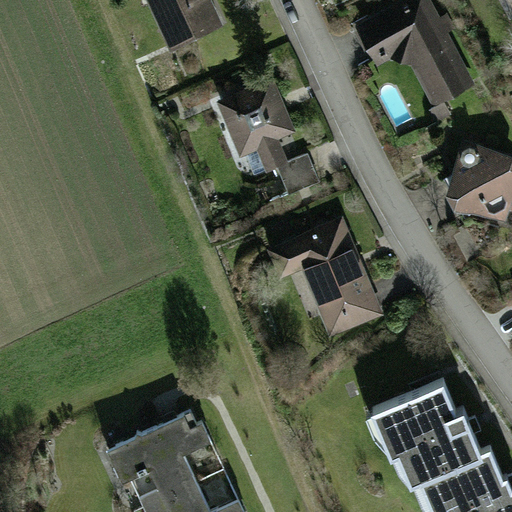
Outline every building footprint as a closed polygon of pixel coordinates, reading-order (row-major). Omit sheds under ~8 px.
[(215,0),(160,0),(176,35),(222,14),(215,0)] [(433,0),(399,0),(358,20),(378,62),(411,46),(434,93),(470,76),(433,0)] [(270,68),(221,86),(241,143),(260,136),(269,161),(287,154),(278,128),(290,124),(270,68)] [(466,137),(455,177),(463,193),(507,211),(509,197),(511,198),(511,152),(510,149),(466,137)] [(340,216),(276,243),(286,266),(304,258),(335,331),(381,311),(340,216)] [(445,374),(373,401),(391,448),(394,447),(400,462),(412,474),(423,501),(432,511),(511,511),(511,482),(508,473),(504,474),(492,443),(483,447),(465,400),(456,404),(445,374)] [(222,420),(144,450),(163,498),(185,489),(194,511),(258,511),(255,503),(234,511),(219,473),(240,465),(222,420)]
